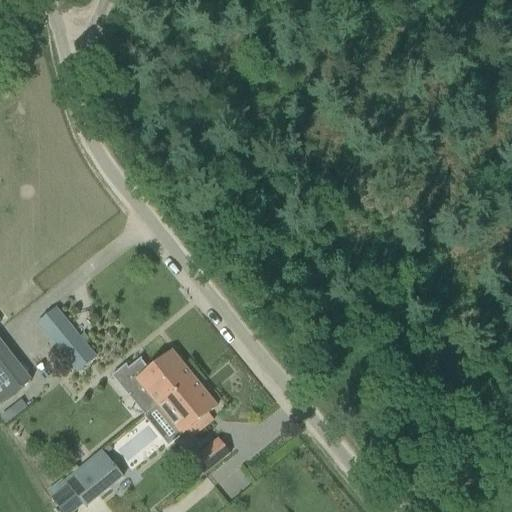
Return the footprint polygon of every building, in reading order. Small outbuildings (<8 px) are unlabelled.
[(62,320),(46,333),(68,361),(85,347),(62,320)] [(0,406),(30,383),(0,343),(0,406)] [(126,366),(111,378),(112,379),(113,379),(128,397),(127,398),(128,399),(138,391),(154,410),(192,379),(171,352),(148,371),(140,362),(141,361),(140,360),(128,370),(126,368),(127,367),(126,366)] [(73,374),(86,363),(79,356),(67,366),(73,374)] [(154,410),(149,414),(161,430),(169,424),(181,438),(187,434),(191,439),(197,434),(213,422),(207,415),(216,408),(192,379),(154,410)] [(202,454),(191,463),(193,464),(203,477),(214,468),(229,455),(218,441),(202,454)] [(101,453),(64,483),(67,485),(83,505),(87,509),(122,479),(101,453)] [(67,485),(50,500),(60,511),(75,511),(83,505),(67,485)]
